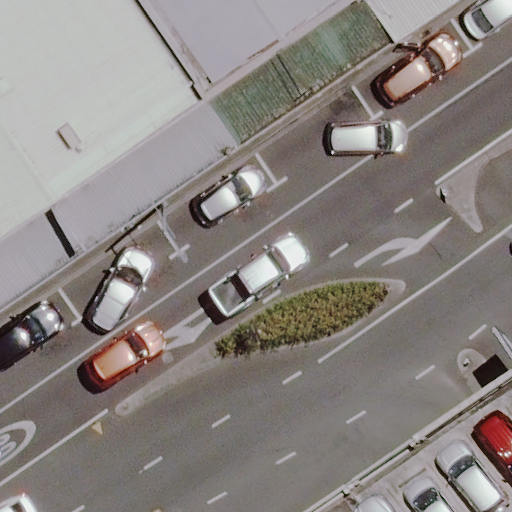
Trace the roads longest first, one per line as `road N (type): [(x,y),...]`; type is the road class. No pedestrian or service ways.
road 1 (tertiary): [(511,169),(16,511)]
road 2 (unknown): [(449,212),(459,332),(511,414)]
